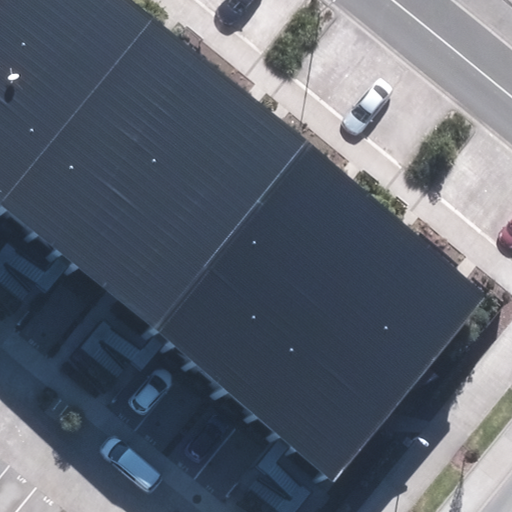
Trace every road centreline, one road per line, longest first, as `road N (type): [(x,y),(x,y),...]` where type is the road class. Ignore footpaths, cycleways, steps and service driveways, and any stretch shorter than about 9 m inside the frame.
road 1 (residential): [(0,386),(152,511)]
road 2 (residential): [(410,0),(511,84)]
